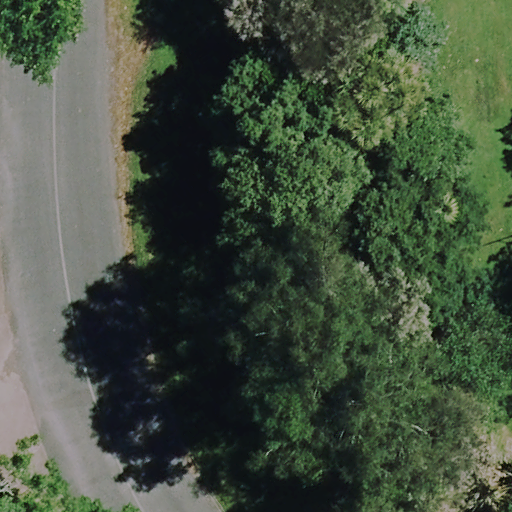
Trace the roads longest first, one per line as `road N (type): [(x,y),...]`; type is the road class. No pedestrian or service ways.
road 1 (unclassified): [(83,351),(82,0)]
road 2 (unclassified): [(156,511),(83,351)]
